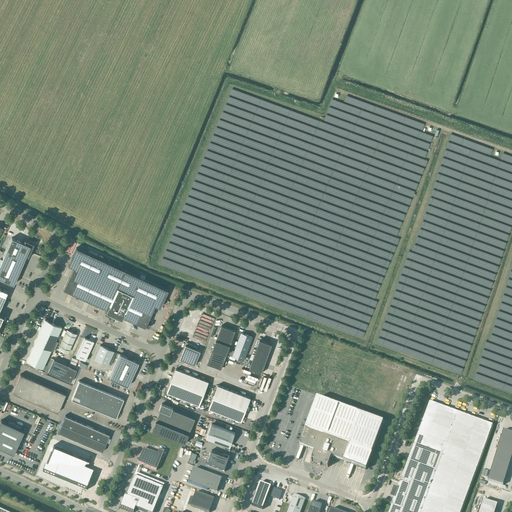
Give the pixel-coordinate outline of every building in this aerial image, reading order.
[(24,240),(23,242),(12,237),(0,264),(0,278),(13,284),(25,257),(28,258),(31,250),(34,244),(24,240)] [(73,267),(63,289),(108,310),(107,311),(121,317),(122,316),(145,327),(145,326),(149,327),(150,324),(147,322),(155,305),(160,307),(168,290),(101,259),(102,256),(98,254),(97,257),(76,248),(68,265),(73,267)] [(193,325),(211,332),(214,324),(218,325),(220,321),(211,318),(212,317),(215,318),(216,315),(204,310),(202,316),(197,314),(193,325)] [(51,350),(62,327),(44,319),(34,342),(51,350)] [(221,369),(235,331),(221,325),(207,363),(221,369)] [(59,348),(68,352),(76,334),(67,330),(59,348)] [(244,360),(252,337),(241,333),(232,356),(244,360)] [(76,356),(85,360),(94,342),(84,337),(76,356)] [(272,344),(260,340),(249,369),(261,373),(272,344)] [(43,368),(51,350),(34,342),(26,360),(43,368)] [(94,359),(108,365),(114,351),(100,345),(94,359)] [(200,351),(186,345),(180,358),(194,364),(200,351)] [(137,362),(120,354),(109,377),(127,385),(137,362)] [(76,369),(63,363),(53,359),(48,371),(71,382),(76,369)] [(200,405),(209,381),(176,369),(167,392),(200,405)] [(13,393),(28,399),(57,411),(65,392),(20,374),(13,393)] [(124,399),(94,387),(79,380),(71,399),(116,418),(124,399)] [(241,421),(251,398),(218,385),(209,408),(241,421)] [(301,440),(299,446),(314,451),(311,462),(312,462),(312,461),(318,463),(317,465),(320,466),(321,464),(327,467),(327,468),(328,468),(331,458),(344,462),(366,470),(383,424),(361,415),(331,404),(325,402),(317,399),(301,440)] [(391,506),(389,511),(461,511),(493,426),(429,402),(400,482),(396,491),(395,491),(393,496),(395,496),(391,506)] [(156,420),(152,430),(185,444),(189,433),(195,418),(173,409),(173,408),(162,403),(159,410),(160,410),(156,420)] [(110,432),(95,426),(65,414),(58,433),(103,451),(110,432)] [(24,431),(1,420),(0,421),(0,447),(13,454),(24,431)] [(211,424),(206,438),(230,446),(235,432),(211,424)] [(511,433),(503,430),(488,481),(503,486),(511,456),(511,433)] [(53,445),(42,472),(86,490),(93,474),(84,470),(89,459),(53,445)] [(143,449),(137,463),(156,471),(164,452),(159,450),(157,455),(143,449)] [(230,457),(211,451),(206,466),(224,472),(230,457)] [(222,480),(194,469),(188,483),(207,490),(208,489),(217,492),(222,480)] [(124,497),(119,508),(129,511),(133,511),(135,509),(142,511),(152,511),(162,489),(134,478),(126,498),(124,497)] [(260,483),(251,506),(263,510),(271,487),(260,483)] [(210,511),(215,499),(196,493),(191,507),(205,511),(210,511)] [(294,495),(289,507),(287,511),(300,511),(305,500),(294,495)] [(482,501),(479,511),(494,511),(496,505),(482,501)] [(319,511),(322,506),(313,503),(309,511),(319,511)]
